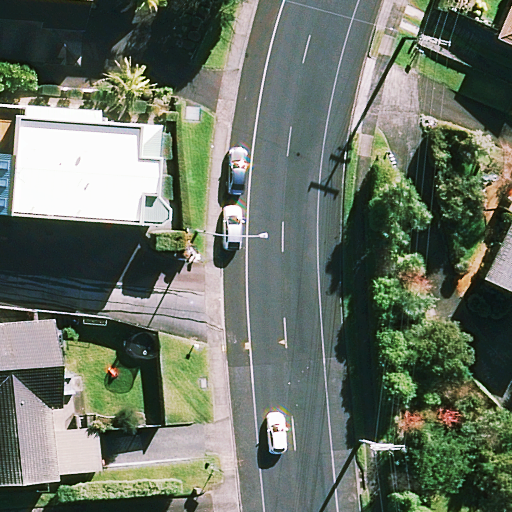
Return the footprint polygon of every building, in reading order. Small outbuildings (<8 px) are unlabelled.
[(0,0),(0,57),(77,60),(79,0),(89,0),(90,1),(91,0),(0,0)] [(511,0),(504,0),(490,34),(511,43),(511,0)] [(90,114),(91,100),(0,96),(0,206),(146,213),(151,117),(90,114)] [(511,211),(479,271),(511,289),(511,211)] [(0,475),(103,470),(100,430),(46,433),(44,401),(56,401),(51,317),(0,320),(0,475)]
